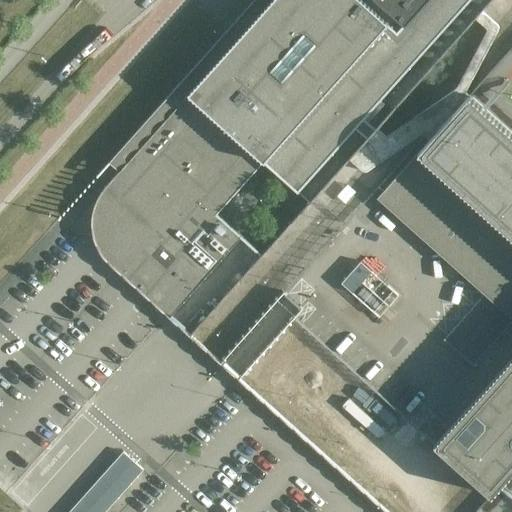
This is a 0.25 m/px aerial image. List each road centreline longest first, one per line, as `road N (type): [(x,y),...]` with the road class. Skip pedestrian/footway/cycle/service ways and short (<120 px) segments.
road 1 (unknown): [(185,348),(483,0)]
road 2 (unknown): [(414,511),(256,360)]
road 3 (unclassified): [(0,142),(127,0)]
